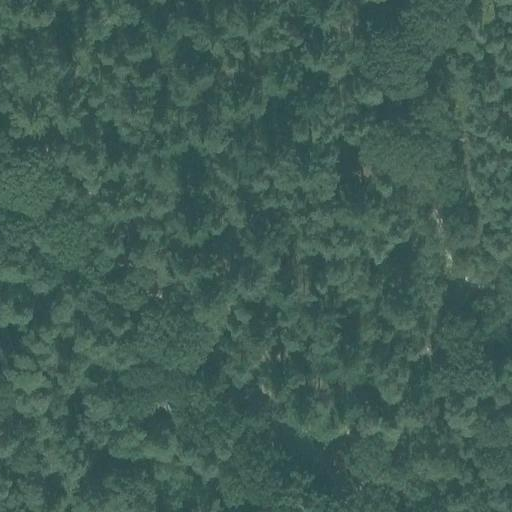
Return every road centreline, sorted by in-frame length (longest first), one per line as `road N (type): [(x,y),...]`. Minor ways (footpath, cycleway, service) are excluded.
road 1 (tertiary): [(349,511),(0,164)]
road 2 (track): [(468,302),(413,0)]
road 3 (track): [(301,458),(468,302)]
